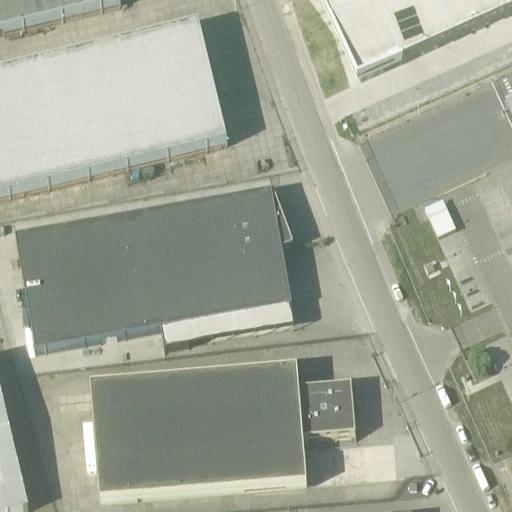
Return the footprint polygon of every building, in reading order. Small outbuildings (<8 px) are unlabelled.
[(0,0),(0,39),(121,10),(118,0),(0,0)] [(378,0),(324,0),(334,25),(381,7),(378,0)] [(408,0),(401,0),(381,7),(403,65),(428,54),(408,0)] [(438,0),(408,0),(428,54),(454,42),(438,0)] [(467,0),(438,0),(454,42),(479,31),(467,0)] [(497,0),(467,0),(479,31),(505,20),(497,0)] [(511,0),(497,0),(505,20),(511,16),(511,0)] [(381,7),(334,25),(361,84),(403,65),(381,7)] [(0,203),(227,149),(198,31),(0,78),(0,203)] [(282,255),(293,251),(273,197),(15,243),(36,358),(165,335),(168,356),(189,352),(185,332),(292,313),(282,255)] [(428,210),(439,237),(456,230),(445,203),(428,210)] [(353,389),(300,393),(299,372),(92,387),(101,503),(308,488),(304,443),(357,439),(353,389)] [(0,511),(28,511),(0,397),(0,511)]
